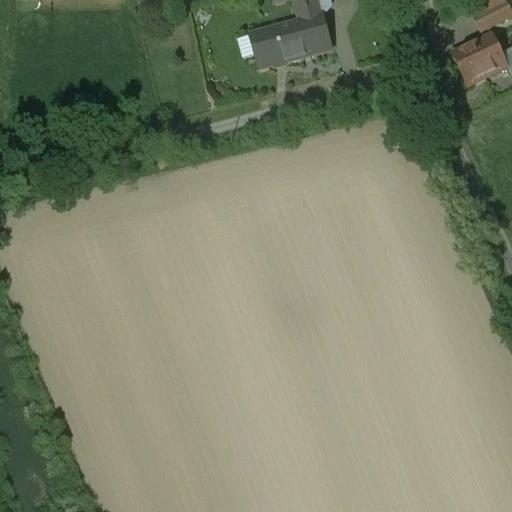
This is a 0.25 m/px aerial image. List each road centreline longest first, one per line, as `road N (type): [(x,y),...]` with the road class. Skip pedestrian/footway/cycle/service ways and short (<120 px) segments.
road 1 (unclassified): [(412,72),(223,128),(0,169)]
road 2 (unclassified): [(511,272),(412,72)]
